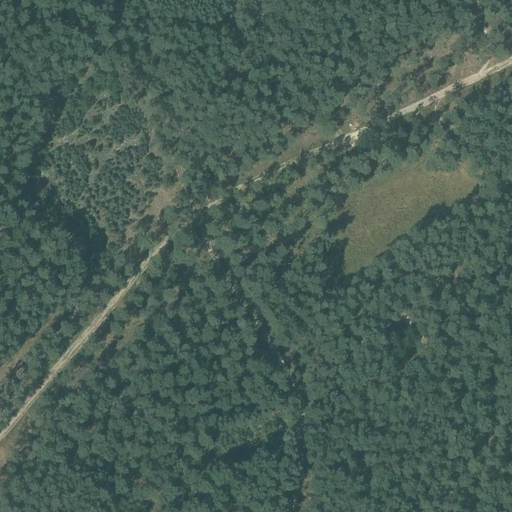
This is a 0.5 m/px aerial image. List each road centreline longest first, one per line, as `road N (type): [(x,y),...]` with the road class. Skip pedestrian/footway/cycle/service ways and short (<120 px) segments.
road 1 (track): [(0,431),(190,214),(511,50)]
road 2 (track): [(190,214),(291,376),(302,453),(291,511)]
road 3 (track): [(190,214),(110,0)]
